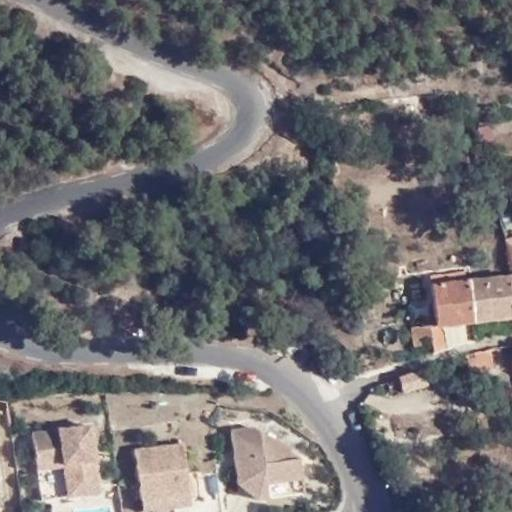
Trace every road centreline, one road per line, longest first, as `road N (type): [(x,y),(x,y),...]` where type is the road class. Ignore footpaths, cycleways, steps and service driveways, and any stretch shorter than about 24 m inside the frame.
road 1 (tertiary): [(69,0),(246,87),(250,127),(211,163),(0,231)]
road 2 (tertiary): [(0,332),(34,352),(254,364),(329,410)]
road 3 (residential): [(329,410),(396,365),(511,333)]
